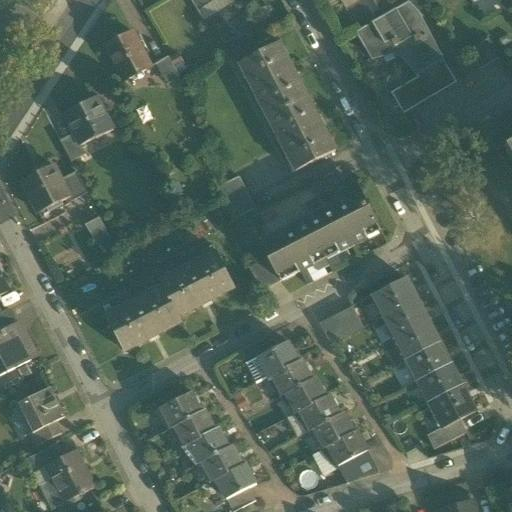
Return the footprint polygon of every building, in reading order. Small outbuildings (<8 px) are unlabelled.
[(190,0),(197,11),(209,4),(206,0),(190,0)] [(240,0),(215,0),(209,4),(197,11),(204,22),(240,0)] [(343,2),(342,0),(323,0),(330,10),(343,2)] [(353,0),(376,0),(386,17),(408,4),(411,3),(409,0),(342,0),(343,2),(345,5),(353,0)] [(511,0),(499,0),(507,12),(511,8),(511,0)] [(427,36),(408,4),(386,17),(358,34),(374,59),(400,44),(418,76),(422,74),(444,61),(428,35),(427,36)] [(107,48),(126,82),(152,69),(133,34),(107,48)] [(470,52),(481,71),(501,59),(490,40),(470,52)] [(239,64),(295,173),(335,152),(279,44),(239,64)] [(157,65),(169,85),(180,79),(179,77),(168,59),(157,65)] [(422,74),(423,76),(392,95),(404,116),(457,84),(444,61),(422,74)] [(75,135),(81,147),(83,146),(95,139),(96,141),(114,131),(97,98),(65,114),(75,135)] [(61,143),(72,164),(88,156),(83,146),(81,147),(75,135),(61,143)] [(23,183),(40,215),(70,199),(61,181),(54,167),(23,183)] [(70,199),(72,203),(88,195),(76,173),(61,181),(70,199)] [(218,189),(234,221),(255,210),(239,178),(218,189)] [(270,261),(281,282),(306,269),(321,262),(381,231),(358,186),(337,197),(339,201),(323,209),(326,215),(263,247),(270,261)] [(85,226),(103,255),(116,248),(100,218),(85,226)] [(160,283),(163,288),(178,318),(235,289),(217,254),(160,283)] [(249,271),(260,293),(281,282),(270,261),(249,271)] [(321,262),(306,269),(314,284),(328,277),(321,262)] [(0,276),(0,297),(9,293),(0,276)] [(374,296),(386,318),(418,301),(406,280),(374,296)] [(181,324),(178,318),(163,288),(107,317),(125,353),(181,324)] [(429,323),(418,301),(386,318),(397,339),(429,323)] [(329,342),(331,346),(363,328),(354,309),(321,326),(329,342)] [(10,310),(2,314),(0,315),(0,328),(16,320),(10,310)] [(440,344),(429,323),(397,339),(400,346),(408,361),(440,344)] [(0,334),(0,378),(38,359),(20,324),(0,334)] [(240,353),(246,365),(279,348),(272,336),(240,353)] [(270,380),(273,378),(299,364),(288,344),(279,348),(246,365),(257,386),(270,379),(270,380)] [(451,365),(440,344),(408,361),(419,382),(451,365)] [(408,361),(400,346),(385,353),(393,368),(408,361)] [(303,363),(299,364),(273,378),(283,398),(287,396),(313,382),(303,363)] [(462,387),(451,365),(419,382),(430,403),(462,387)] [(316,380),(313,382),(287,396),(297,415),(301,413),(327,400),(316,380)] [(476,413),(462,387),(430,403),(443,429),(444,430),(460,421),(476,413)] [(37,431),(38,433),(55,424),(64,419),(49,390),(21,404),(30,422),(32,421),(37,431)] [(172,430),(176,428),(202,415),(192,395),(162,410),(172,430)] [(330,398),(327,400),(301,413),(311,433),(314,431),(340,417),(330,398)] [(30,422),(21,404),(10,410),(19,427),(13,430),(19,440),(30,434),(37,431),(32,421),(30,422)] [(206,413),(202,415),(176,428),(186,448),(190,446),(216,433),(206,413)] [(301,413),(297,415),(287,420),(298,440),(311,433),(301,413)] [(340,417),(314,431),(325,450),(328,448),(354,435),(354,434),(344,416),(343,415),(340,417)] [(427,437),(434,452),(468,434),(460,421),(444,430),(443,429),(427,437)] [(30,434),(37,448),(61,436),(55,424),(38,433),(37,431),(30,434)] [(219,431),(216,433),(190,446),(200,466),(203,464),(229,450),(219,431)] [(354,434),(354,435),(328,448),(338,468),(368,453),(358,433),(357,432),(354,434)] [(31,459),(39,473),(47,469),(47,468),(64,459),(57,445),(31,459)] [(323,479),(340,470),(338,468),(328,448),(325,450),(312,457),(323,479)] [(233,449),(229,450),(203,464),(213,483),(217,482),(243,468),(233,449)] [(47,469),(53,480),(66,505),(81,497),(81,498),(86,496),(85,495),(96,489),(76,452),(64,459),(47,468),(47,469)] [(368,453),(338,468),(340,470),(345,481),(378,471),(368,453)] [(246,466),(243,468),(217,482),(227,502),(228,501),(250,490),(257,486),(246,466)] [(47,469),(39,473),(35,475),(41,487),(53,480),(47,469)] [(53,511),(66,505),(53,480),(41,487),(53,511)] [(228,501),(232,511),(238,511),(256,503),(250,490),(228,501)] [(442,511),(476,511),(473,502),(442,511)]
